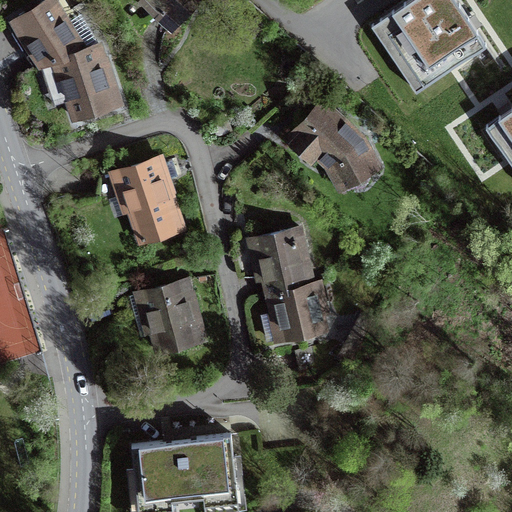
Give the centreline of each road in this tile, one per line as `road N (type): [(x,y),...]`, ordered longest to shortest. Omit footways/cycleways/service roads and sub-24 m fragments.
road 1 (residential): [(21,173),(163,126),(186,132),(210,180),(248,357),(234,389),(201,405),(86,416)]
road 2 (residential): [(21,173),(86,416)]
